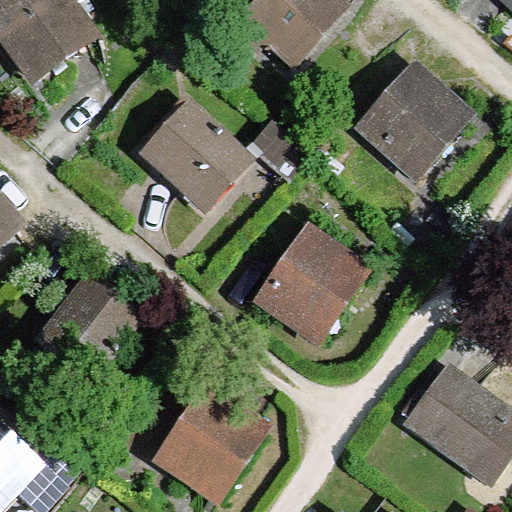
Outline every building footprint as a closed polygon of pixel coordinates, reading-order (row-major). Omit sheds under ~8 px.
[(69,0),(0,0),(0,47),(28,92),(99,48),(69,0)] [(291,73),(348,7),(339,0),(270,0),(243,32),(291,73)] [(511,0),(491,0),(511,19),(511,0)] [(416,71),(357,137),(418,192),(478,126),(416,71)] [(181,99),(130,159),(194,214),(246,155),(181,99)] [(0,197),(0,249),(25,228),(0,197)] [(309,232),(254,316),(316,357),(372,273),(309,232)] [(94,374),(149,310),(95,264),(40,329),(94,374)] [(511,420),(443,367),(394,430),(488,502),(511,470),(511,420)] [(201,397),(152,471),(213,511),(220,511),(268,442),(201,397)] [(0,426),(0,511),(20,511),(53,477),(0,426)]
